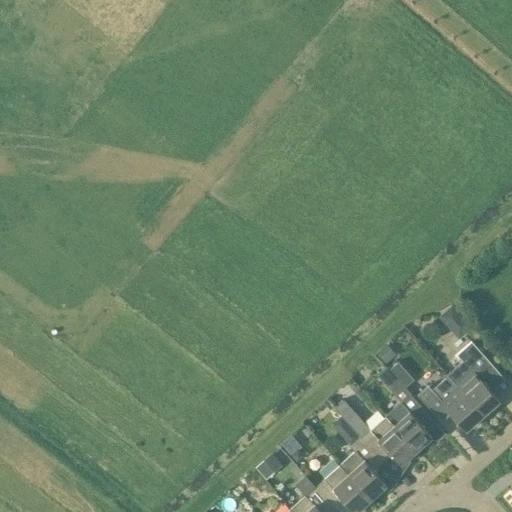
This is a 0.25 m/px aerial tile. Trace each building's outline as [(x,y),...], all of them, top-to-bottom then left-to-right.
[(448,375),(457,386),(483,414),(499,400),(479,377),(493,365),(472,341),(457,354),(463,361),(448,375)] [(415,378),(398,360),(389,368),(405,387),(415,378)] [(393,391),(402,383),(386,366),(377,373),(393,391)] [(466,429),(483,414),(457,386),(441,400),(428,386),(417,396),(441,423),(452,413),(466,429)] [(410,393),(385,415),(416,450),(432,436),(423,426),(432,418),(410,393)] [(334,408),(344,418),(353,409),(344,399),(334,408)] [(361,437),(382,462),(392,454),(400,464),(416,450),(385,415),(361,437)] [(356,450),(340,464),(371,498),(387,484),(374,470),(382,462),(361,437),(351,446),(356,450)] [(315,486),(337,511),(346,503),(354,511),(355,511),(371,498),(340,464),(315,486)] [(335,511),(337,511),(315,486),(291,508),(294,511),(335,511)]
